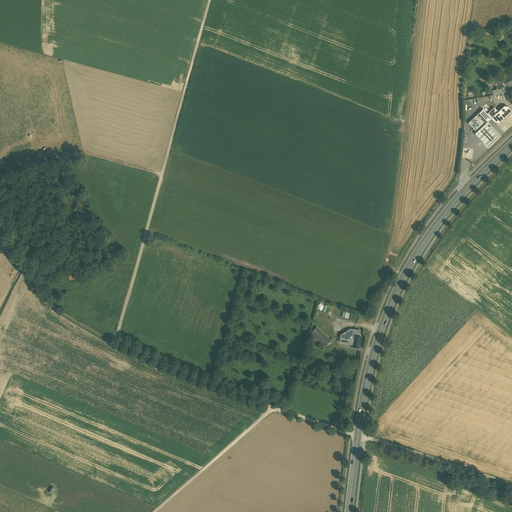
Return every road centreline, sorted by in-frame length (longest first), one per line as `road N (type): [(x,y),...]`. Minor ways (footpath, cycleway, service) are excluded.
road 1 (primary): [(348,511),(368,370),(394,294),(450,205),(511,143)]
road 2 (track): [(161,174),(117,339),(275,407)]
road 3 (track): [(420,0),(387,259),(404,274)]
road 4 (track): [(275,407),(511,485)]
road 5 (track): [(209,0),(161,174)]
road 6 (track): [(355,450),(511,504)]
road 7 (track): [(154,511),(275,407)]
